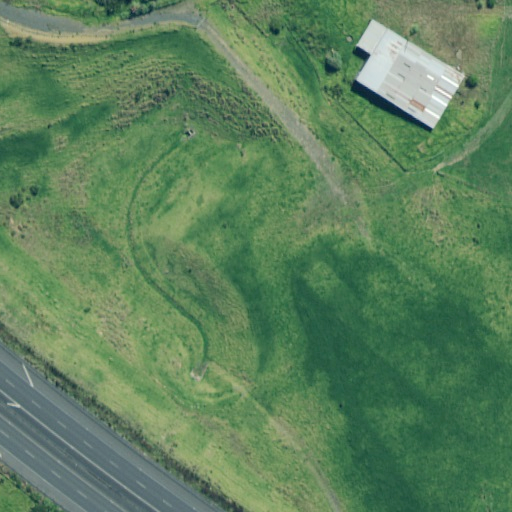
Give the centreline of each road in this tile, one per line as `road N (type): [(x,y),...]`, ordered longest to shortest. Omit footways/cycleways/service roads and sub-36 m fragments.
road 1 (motorway): [(0,375),(178,511)]
road 2 (motorway): [(107,511),(0,429)]
